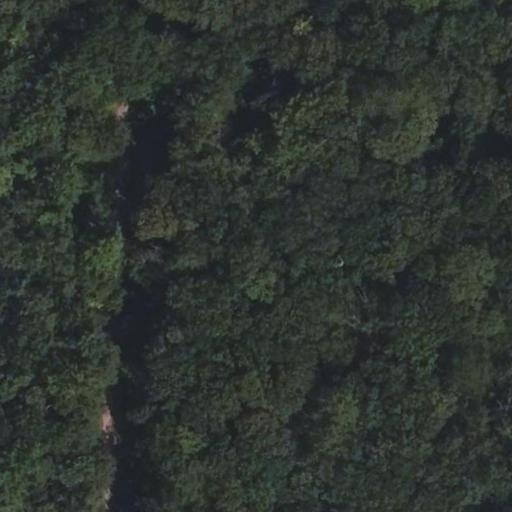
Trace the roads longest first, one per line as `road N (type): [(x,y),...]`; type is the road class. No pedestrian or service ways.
road 1 (track): [(126,0),(110,511)]
road 2 (track): [(0,351),(263,428),(301,511)]
